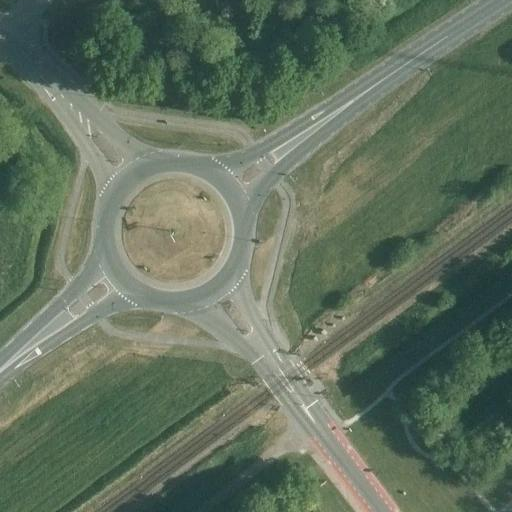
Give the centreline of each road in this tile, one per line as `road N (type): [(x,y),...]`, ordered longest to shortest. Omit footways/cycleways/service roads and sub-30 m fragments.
road 1 (primary): [(505,0),(286,149)]
road 2 (secondary): [(382,511),(264,354)]
road 3 (track): [(312,420),(194,511)]
road 4 (tertiary): [(155,162),(49,82)]
road 5 (tertiary): [(49,82),(111,195)]
